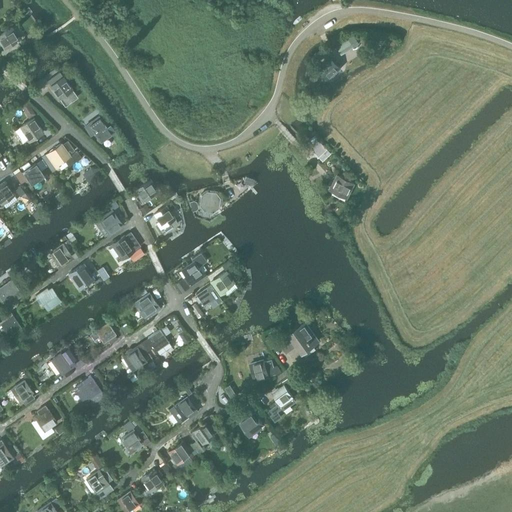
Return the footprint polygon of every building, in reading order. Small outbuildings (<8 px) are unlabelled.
[(0,42),(4,49),(19,40),(11,27),(0,33),(0,42)] [(37,38),(43,34),(39,28),(38,28),(33,32),(37,38)] [(348,36),(335,45),(341,55),(359,44),(354,36),(353,34),(348,36)] [(329,79),(341,68),(330,56),(319,67),(329,79)] [(59,72),(47,80),(50,85),(59,98),(65,106),(77,97),(72,89),(63,76),(59,72)] [(99,115),(85,125),(92,135),(94,133),(100,142),(114,132),(109,125),(106,127),(100,119),(101,118),(99,115)] [(20,126),(14,130),(24,143),(28,140),(30,142),(44,132),(33,116),(19,126),(20,126)] [(314,135),(306,143),(323,161),(331,153),(314,135)] [(67,140),(62,143),(68,151),(70,150),(71,152),(74,150),(67,140)] [(46,155),(42,158),(47,165),(51,170),(56,167),(57,168),(66,162),(69,166),(82,157),(77,150),(69,156),(61,144),(49,152),(46,154),(46,155)] [(17,156),(21,153),(17,147),(12,150),(17,156)] [(42,171),(36,162),(22,171),(31,185),(44,177),(45,178),(48,176),(44,170),(42,171)] [(89,183),(102,174),(98,168),(92,167),(83,173),(89,183)] [(348,199),(356,183),(337,173),(329,189),(348,199)] [(245,182),(252,184),(254,178),(247,176),(245,182)] [(142,203),(159,192),(150,179),(134,190),(142,203)] [(0,206),(1,206),(3,204),(2,203),(14,194),(4,181),(0,184),(0,206)] [(68,193),(73,189),(69,183),(64,187),(68,193)] [(202,208),(198,210),(201,215),(210,216),(210,212),(213,212),(219,208),(220,198),(216,192),(206,191),(201,195),(199,205),(202,208)] [(112,209),(119,205),(115,200),(109,204),(112,209)] [(198,206),(197,201),(194,200),(189,202),(193,211),(197,209),(198,206)] [(166,206),(154,214),(159,222),(157,223),(161,230),(164,228),(166,232),(173,227),(169,222),(174,219),(175,218),(170,212),(170,211),(175,207),(171,202),(166,206)] [(140,208),(143,214),(150,210),(146,204),(140,208)] [(112,209),(98,219),(107,231),(105,232),(108,235),(123,224),(112,209)] [(116,241),(109,245),(111,247),(113,246),(121,258),(134,249),(126,237),(124,235),(116,241)] [(58,268),(65,263),(64,261),(71,256),(63,243),(50,252),(59,264),(57,266),(58,268)] [(140,247),(129,254),(134,261),(145,253),(140,247)] [(194,261),(181,270),(189,282),(191,284),(199,278),(206,273),(204,271),(202,273),(198,267),(203,264),(207,261),(201,252),(192,258),(194,261)] [(231,260),(223,266),(226,271),(227,272),(235,267),(231,260)] [(81,264),(68,273),(78,286),(79,288),(92,280),(94,279),(95,278),(84,262),(81,264)] [(223,289),(233,282),(226,271),(214,279),(215,279),(212,281),(216,287),(217,286),(222,293),(224,292),(223,289)] [(179,281),(184,289),(189,285),(184,278),(179,281)] [(62,287),(67,284),(63,279),(59,282),(62,287)] [(6,304),(13,299),(12,297),(19,292),(11,280),(0,287),(0,291),(6,300),(4,302),(6,304)] [(198,301),(199,302),(203,308),(205,306),(204,305),(214,298),(210,292),(215,289),(211,284),(206,287),(196,294),(200,300),(198,301)] [(42,291),(35,296),(37,298),(39,297),(47,309),(59,301),(63,307),(69,303),(64,297),(60,300),(59,298),(51,287),(44,293),(42,291)] [(136,301),(134,302),(143,316),(150,312),(152,315),(161,309),(157,304),(149,292),(136,301)] [(196,303),(191,306),(198,317),(203,314),(196,303)] [(5,316),(2,312),(0,313),(0,324),(1,324),(9,336),(21,327),(13,315),(13,314),(11,312),(5,316)] [(102,346),(109,341),(108,339),(116,334),(107,321),(94,330),(103,342),(101,343),(102,346)] [(302,352),(318,340),(305,322),(288,334),(289,335),(279,342),(287,352),(297,345),(302,352)] [(156,350),(168,342),(160,329),(147,337),(153,345),(151,347),(156,353),(158,352),(156,350)] [(272,335),(266,340),(272,348),(278,343),(272,335)] [(129,353),(124,357),(132,369),(145,361),(137,348),(129,353)] [(65,349),(53,358),(61,370),(59,372),(61,374),(67,369),(75,364),(71,358),(66,350),(65,349)] [(152,358),(144,363),(149,371),(157,365),(152,358)] [(268,376),(275,374),(281,370),(278,365),(274,366),(272,359),(265,361),(264,358),(248,363),(254,382),(269,377),(268,376)] [(78,388),(75,390),(84,402),(86,400),(89,398),(93,404),(105,396),(101,390),(92,377),(90,374),(82,379),(83,381),(76,385),(78,388)] [(277,404),(269,409),(272,413),(270,415),(274,421),(281,416),(277,411),(281,408),(281,409),(283,407),(284,409),(290,405),(287,400),(293,396),(288,389),(295,384),(290,377),(283,382),(285,384),(284,384),(272,393),(275,397),(278,401),(276,402),(277,404)] [(23,379),(11,388),(20,400),(17,402),(19,404),(23,401),(25,404),(34,397),(31,393),(32,392),(23,379)] [(174,404),(168,408),(178,422),(182,420),(189,415),(190,416),(198,410),(187,395),(183,390),(175,396),(170,399),(174,404)] [(39,412),(32,417),(33,419),(36,418),(44,430),(57,421),(48,409),(45,404),(37,409),(39,412)] [(238,418),(247,431),(250,435),(262,427),(261,424),(263,423),(258,416),(256,418),(250,410),(238,418)] [(128,431),(133,427),(128,420),(123,424),(128,431)] [(60,433),(68,428),(63,422),(55,427),(60,433)] [(192,443),(198,451),(199,453),(206,448),(203,445),(202,443),(214,434),(205,422),(190,432),(196,440),(192,443)] [(137,434),(134,429),(121,438),(130,450),(127,451),(129,453),(136,449),(136,448),(143,443),(144,446),(151,441),(148,438),(143,430),(137,434)] [(0,464),(12,456),(3,444),(4,443),(1,439),(0,440),(0,464)] [(180,442),(168,450),(172,456),(177,463),(189,454),(190,457),(193,455),(188,448),(186,449),(185,448),(180,442)] [(15,455),(20,463),(25,460),(19,452),(15,455)] [(166,465),(162,468),(167,474),(171,471),(166,465)] [(103,466),(86,478),(95,490),(92,492),(94,494),(101,489),(100,487),(112,478),(103,466)] [(146,484),(139,489),(144,496),(149,493),(150,494),(152,492),(153,493),(159,488),(157,485),(162,482),(154,469),(141,477),(146,484)] [(142,503),(137,497),(138,496),(133,488),(130,490),(118,499),(126,511),(138,503),(140,505),(142,503)] [(189,492),(194,499),(199,495),(196,490),(195,491),(193,489),(189,492)] [(50,501),(37,510),(38,511),(57,511),(55,509),(61,504),(56,497),(50,501)]
